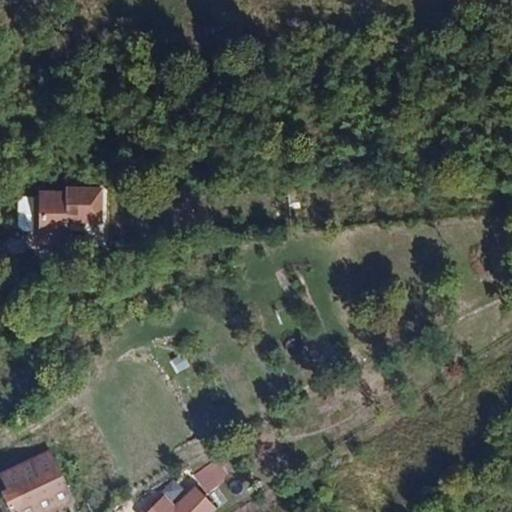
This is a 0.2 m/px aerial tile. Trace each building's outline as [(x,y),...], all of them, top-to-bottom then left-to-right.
[(64,234),(99,234),(99,192),(65,191),(65,196),(39,196),(40,199),(22,198),(17,204),(17,229),(21,233),(39,233),(39,238),(64,239),(64,234)] [(198,360),(192,364),(188,356),(172,364),(190,399),(206,392),(198,374),(203,371),(198,360)] [(225,382),(220,373),(210,378),(214,388),(225,382)] [(47,511),(74,500),(50,449),(0,471),(0,511),(47,511)] [(229,478),(217,460),(193,476),(205,494),(229,478)] [(209,511),(211,510),(194,490),(174,509),(163,498),(147,511),(209,511)]
